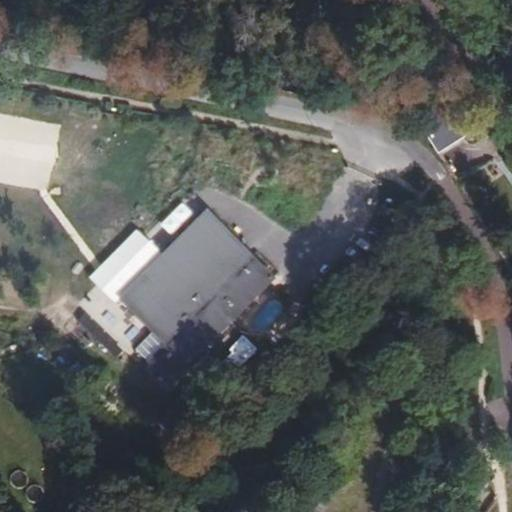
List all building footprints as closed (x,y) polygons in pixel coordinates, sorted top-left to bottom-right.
[(416,121),(435,153),(459,139),(439,106),(416,121)] [(136,354),(168,385),(272,281),(204,215),(119,301),(154,336),(136,354)] [(213,368),(230,385),(251,364),(236,347),(213,368)] [(152,426),(164,439),(209,396),(197,384),(152,426)] [(0,510),(2,511),(57,511),(0,463),(0,510)]
